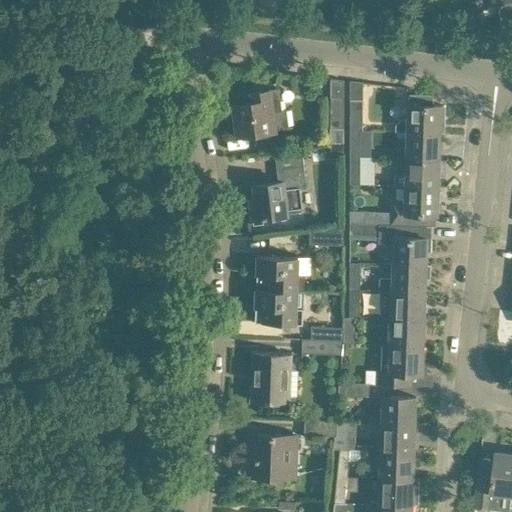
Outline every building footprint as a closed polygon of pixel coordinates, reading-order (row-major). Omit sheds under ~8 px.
[(471,21),(463,20),(455,19),(454,28),(470,30),(471,21)] [(251,92),(251,93),(257,92),(258,100),(234,103),(238,135),(289,128),(287,109),(282,110),(279,88),(251,92)] [(396,125),(395,131),(408,132),(440,133),(440,120),(445,120),(445,105),(442,105),(433,105),(433,95),(410,94),(410,104),(408,104),(408,105),(409,105),(408,120),(401,120),(396,125)] [(344,143),(344,128),(344,95),(331,95),(331,143),(344,143)] [(361,129),(362,129),(363,98),(351,98),(350,129),(361,129)] [(361,156),(361,129),(350,129),(350,156),(361,156)] [(408,132),(407,158),(439,159),(440,133),(408,132)] [(331,157),(342,158),(342,147),(331,147),(331,157)] [(245,183),(244,183),(246,200),(250,200),(253,220),(254,220),(254,218),(280,215),(288,214),(288,209),(302,207),(300,189),(307,188),(302,149),(275,152),(279,181),(275,182),(255,184),(255,182),(254,182),(254,184),(245,185),(245,183)] [(360,166),(361,156),(350,156),(350,184),(360,184),(360,166)] [(394,175),(394,184),(406,185),(438,186),(439,176),(445,176),(445,160),(439,160),(439,159),(407,158),(406,175),(396,174),(394,175)] [(391,211),(390,224),(396,224),(416,225),(416,213),(436,214),(438,214),(438,212),(437,212),(438,186),(406,185),(405,201),(391,200),(391,211)] [(365,223),(365,210),(351,210),(351,223),(365,223)] [(365,235),(365,223),(351,223),(350,235),(365,235)] [(344,224),(310,229),(310,243),(344,244),(344,224)] [(379,235),(379,244),(393,244),(392,264),(426,265),(426,252),(431,252),(432,237),(427,237),(428,227),(432,227),(432,226),(416,225),(396,224),(390,224),(379,224),(379,235)] [(257,288),(304,290),(305,274),(297,274),(298,256),(258,255),(257,288)] [(359,262),(357,262),(350,262),(350,282),(360,283),(360,263),(359,263),(359,262)] [(380,277),(379,290),(391,290),(391,291),(425,292),(425,280),(431,280),(431,266),(426,265),(392,264),(392,278),(380,277)] [(304,291),(304,290),(257,288),(256,299),(255,321),(255,322),(275,323),(303,324),(303,307),(296,307),(297,290),(304,291)] [(360,311),(360,289),(350,288),(350,311),(360,311)] [(391,291),(391,317),(424,318),(425,292),(391,291)] [(343,322),(343,327),(344,327),(344,339),(344,342),(343,343),(353,343),(354,322),(354,316),(349,316),(343,316),(343,322)] [(391,317),(390,344),(423,345),(424,318),(391,317)] [(344,327),(343,327),(311,326),(310,338),(344,339),(344,327)] [(342,353),(343,343),(344,339),(310,338),(303,338),(302,352),(342,353)] [(379,370),(378,384),(383,384),(410,385),(410,372),(427,373),(428,362),(423,362),(423,345),(390,344),(382,344),(381,370),(379,370)] [(252,401),(272,402),(272,400),(289,401),(291,354),(274,354),(254,353),(254,354),(258,355),(257,382),(253,382),(252,401)] [(349,370),(350,361),(341,361),(341,370),(349,370)] [(378,384),(369,384),(339,382),(339,394),(369,395),(382,395),(383,384),(378,384)] [(382,396),(381,423),(415,424),(415,398),(416,398),(416,397),(396,396),(392,396),(382,396)] [(336,435),(337,421),(337,420),(305,419),(305,434),(335,435),(336,435)] [(334,449),(340,449),(340,448),(350,449),(349,449),(354,450),(356,423),(337,421),(336,435),(335,435),(334,449)] [(381,423),(380,450),(414,451),(415,424),(381,423)] [(297,434),(277,434),(257,433),(256,457),(250,456),(249,475),(295,477),(297,434)] [(349,449),(350,449),(340,448),(340,449),(338,469),(348,469),(349,449)] [(380,450),(379,477),(413,478),(413,477),(414,451),(380,450)] [(511,494),(511,492),(511,453),(495,452),(491,482),(479,480),(481,458),(480,458),(474,507),(491,509),(510,511),(510,506),(511,494)] [(344,504),(347,475),(337,475),(335,503),(344,504)] [(379,477),(379,503),(412,505),(412,504),(412,495),(419,495),(420,478),(420,477),(413,477),(413,478),(379,477)] [(295,510),(296,501),(279,500),(278,509),(295,510)] [(411,511),(412,505),(379,503),(378,511),(411,511)]
